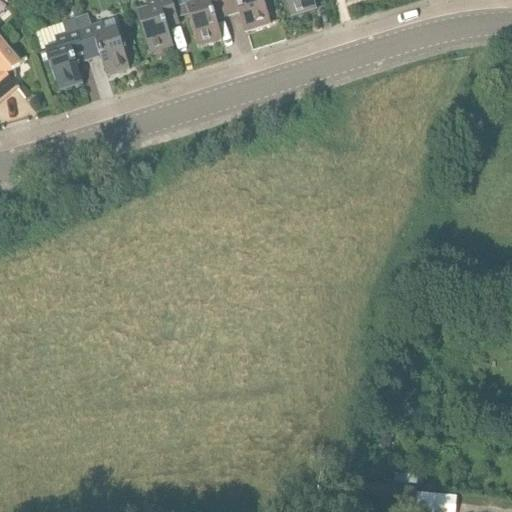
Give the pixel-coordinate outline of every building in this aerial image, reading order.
[(179,25),(177,19),(171,0),(149,0),(146,1),(148,10),(136,13),(150,55),(173,48),(167,29),(179,25)] [(227,18),(221,0),(197,0),(198,3),(185,6),(199,48),(222,40),(216,21),(226,18),(226,19),(227,18)] [(221,0),(227,18),(230,17),(240,14),(246,33),(269,25),(261,0),(221,0)] [(285,0),(292,18),(315,11),(311,0),(285,0)] [(88,15),(73,20),(88,63),(90,62),(100,58),(106,78),(129,70),(123,51),(116,28),(104,31),(102,23),(91,26),(88,15)] [(76,66),(86,63),(87,63),(88,63),(73,20),(62,23),(62,25),(35,34),(42,54),(46,52),(59,92),(83,85),(76,66)] [(0,104),(10,96),(4,89),(12,83),(12,82),(14,79),(14,76),(13,72),(20,66),(7,51),(0,41),(0,104)] [(418,477),(395,474),(393,487),(417,489),(418,477)] [(359,484),(359,492),(357,511),(361,511),(377,511),(378,505),(386,506),(385,510),(401,511),(414,511),(417,491),(359,484)]
